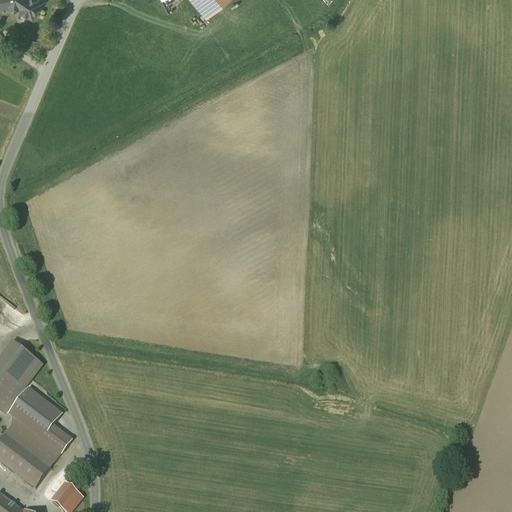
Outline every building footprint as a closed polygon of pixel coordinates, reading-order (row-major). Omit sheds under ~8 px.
[(2,0),(3,5),(5,5),(4,4),(14,3),(24,9),(23,10),(32,16),(33,15),(33,14),(38,7),(43,0),(2,0)] [(224,0),(194,0),(207,15),(224,0)] [(44,368),(12,344),(0,359),(0,413),(6,417),(44,368)] [(8,417),(17,423),(0,444),(0,465),(35,492),(73,442),(54,428),(63,417),(29,390),(8,417)] [(77,511),(86,501),(67,488),(54,506),(62,511),(77,511)] [(21,511),(3,498),(0,501),(0,511),(21,511)]
